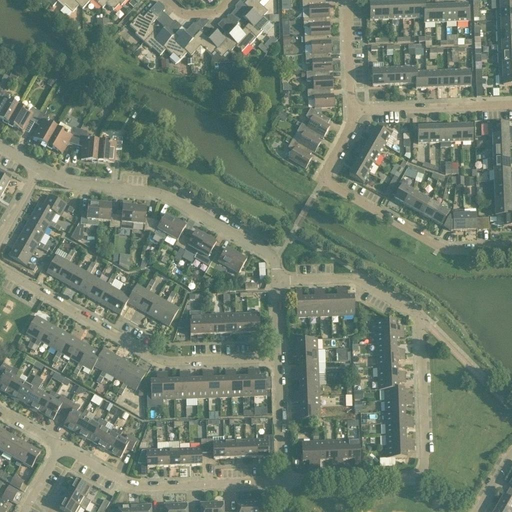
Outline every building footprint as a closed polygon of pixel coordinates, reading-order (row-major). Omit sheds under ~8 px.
[(52,8),(56,3),(63,9),(65,7),(72,14),(78,7),(75,3),(77,0),(54,0),(50,6),(52,8)] [(106,0),(77,0),(75,3),(78,7),(82,10),(91,0),(102,10),(105,6),(109,2),(106,0)] [(106,0),(109,2),(105,6),(112,12),(119,5),(121,7),(127,0),(106,0)] [(240,10),(245,15),(249,10),(260,20),(263,17),(267,13),(262,8),(270,0),(248,0),(244,5),(240,1),(235,7),(235,11),(238,13),(240,10)] [(329,19),(328,6),(325,6),(324,0),(302,2),(302,11),(308,11),(309,19),(326,19),(329,19)] [(511,0),(501,0),(499,0),(495,0),(495,11),(511,10),(511,0)] [(134,35),(144,44),(154,32),(154,33),(156,31),(151,26),(164,12),(164,8),(158,3),(143,19),(139,16),(129,27),(136,33),(134,35)] [(401,4),(402,20),(413,20),(412,3),(401,4)] [(412,3),(413,20),(423,20),(423,25),(424,25),(423,3),(412,3)] [(423,3),(424,25),(435,24),(434,8),(424,8),(424,3),(423,3)] [(380,5),(381,21),(391,21),(391,4),(380,5)] [(391,4),(391,21),(402,20),(401,4),(391,4)] [(381,21),(380,5),(369,5),(369,22),(381,21)] [(456,7),(456,23),(467,23),(467,6),(456,7)] [(434,8),(435,24),(445,24),(445,7),(434,8)] [(445,7),(445,24),(456,23),(456,7),(445,7)] [(245,15),(240,10),(238,13),(249,24),(245,29),(256,39),(263,32),(262,31),(269,23),(263,17),(260,20),(249,10),(245,15)] [(511,21),(511,10),(495,11),(496,22),(511,21)] [(106,20),(101,20),(101,16),(99,16),(98,17),(98,20),(96,20),(96,26),(106,26),(106,20)] [(330,37),(329,24),(326,24),(326,19),(309,19),(303,20),(301,20),(302,26),(303,26),(303,29),(309,29),(310,37),(327,37),(330,37)] [(227,34),(226,35),(237,45),(235,48),(241,54),(248,46),(249,47),(256,39),(245,29),(240,34),(226,20),(223,20),(221,22),(231,30),(227,34)] [(511,32),(511,21),(496,22),(496,33),(511,32)] [(172,37),(174,35),(181,27),(177,23),(175,22),(172,22),(159,37),(154,33),(154,32),(144,44),(151,50),(151,49),(161,58),(164,55),(163,53),(165,51),(165,50),(162,48),(173,37),(172,37)] [(203,36),(204,36),(200,32),(202,30),(196,24),(193,24),(190,28),(193,31),(188,35),(193,39),(183,50),(187,54),(190,57),(200,47),(210,56),(217,49),(203,36)] [(178,63),(180,61),(187,54),(183,50),(193,39),(188,35),(193,31),(190,28),(179,39),(174,35),(172,37),(173,37),(162,48),(165,50),(165,51),(171,56),(169,60),(174,65),(178,63)] [(204,36),(203,36),(217,49),(210,56),(210,57),(211,65),(231,64),(230,53),(235,48),(237,45),(226,35),(227,34),(225,33),(220,38),(210,29),(204,36)] [(511,32),(496,33),(497,44),(511,43),(511,32)] [(331,55),(330,42),(327,42),(327,37),(310,37),(304,37),(304,38),(300,39),(301,44),(304,44),(304,47),(310,47),(311,55),(328,55),(331,55)] [(268,42),(263,47),(265,48),(269,51),(273,47),(269,43),(268,42)] [(511,53),(511,43),(497,44),(497,55),(511,53)] [(132,54),(137,49),(132,45),(129,48),(127,50),(128,50),(132,54)] [(511,64),(511,53),(497,55),(498,65),(511,64)] [(332,73),(331,60),(328,60),(328,55),(311,55),(305,55),(305,65),(311,65),(312,73),(329,72),(329,73),(332,73)] [(511,75),(511,64),(498,65),(498,76),(511,75)] [(405,86),(404,69),(393,70),(394,86),(405,86)] [(416,91),(415,69),(404,69),(405,86),(415,86),(415,91),(416,91)] [(426,90),(426,73),(416,74),(415,69),(416,91),(426,90)] [(383,87),(382,70),(371,71),(372,87),(383,87)] [(394,86),(393,70),(382,70),(383,87),(394,86)] [(312,83),(313,91),(330,90),(330,91),(333,91),(332,78),(329,78),(329,73),(329,72),(312,73),(306,73),(306,74),(306,77),(306,83),(312,83)] [(459,89),(458,72),(447,73),(448,89),(459,89)] [(458,72),(459,89),(470,88),(469,72),(458,72)] [(437,90),(437,73),(426,73),(426,90),(437,90)] [(448,89),(447,73),(437,73),(437,90),(448,89)] [(12,86),(16,79),(10,75),(6,82),(12,86)] [(498,87),(511,86),(511,75),(498,76),(498,87)] [(334,109),(333,96),(330,96),(330,91),(330,90),(313,91),(307,91),(307,101),(313,101),(314,110),(320,109),(334,109)] [(0,120),(8,125),(18,107),(7,100),(9,96),(1,91),(0,93),(0,104),(0,105),(0,120)] [(111,108),(115,105),(111,99),(107,102),(111,108)] [(34,124),(40,114),(32,109),(30,113),(18,107),(8,125),(22,133),(29,121),(34,124)] [(329,128),(327,126),(330,121),(320,115),(320,109),(314,110),(314,112),(310,109),(309,111),(307,111),(305,114),(307,115),(305,118),(311,121),(306,128),(320,137),(323,139),(329,128)] [(281,113),(277,119),(283,122),(286,116),(281,113)] [(57,129),(46,122),(48,118),(40,114),(34,124),(39,127),(33,139),(47,147),(57,129)] [(487,126),(488,137),(492,137),(511,136),(511,129),(511,130),(511,131),(508,131),(507,125),(506,125),(506,121),(491,122),(491,125),(487,126)] [(321,143),(318,142),(320,137),(306,128),(301,125),(297,123),(296,126),(299,128),(296,133),(302,136),(297,143),(297,144),(312,152),(311,153),(314,154),(321,143)] [(60,124),(57,129),(47,147),(61,155),(68,144),(75,146),(80,131),(72,129),(71,131),(60,124)] [(460,127),(461,143),(472,143),(472,126),(460,127)] [(439,128),(439,144),(450,144),(450,127),(439,128)] [(450,127),(450,144),(461,143),(460,127),(450,127)] [(429,145),(428,128),(417,128),(417,145),(429,145)] [(428,128),(429,145),(439,144),(439,128),(428,128)] [(370,138),(385,147),(390,137),(376,129),(370,138)] [(97,163),(99,142),(86,141),(87,133),(80,131),(75,146),(82,148),(81,161),(97,163)] [(492,149),(508,148),(508,142),(511,141),(511,136),(492,137),(492,149)] [(121,151),(122,139),(113,138),(112,143),(99,142),(97,163),(114,164),(115,151),(121,151)] [(384,154),(381,153),(385,147),(370,138),(365,148),(382,158),(384,154)] [(311,159),(309,157),(311,153),(312,152),(297,144),(297,143),(292,140),(287,149),(293,152),(288,160),(305,170),(311,159)] [(379,157),(382,158),(365,148),(360,157),(374,165),(379,157)] [(493,160),(511,159),(511,154),(509,154),(508,148),(492,149),(493,160)] [(422,151),(423,164),(421,168),(428,170),(431,161),(430,161),(428,161),(428,151),(422,151)] [(354,166),(369,175),(374,165),(360,157),(354,166)] [(493,171),(509,171),(509,165),(511,164),(511,159),(493,160),(493,171)] [(369,175),(354,166),(349,176),(363,184),(369,175)] [(408,167),(406,171),(410,172),(408,177),(409,179),(415,180),(416,174),(418,169),(412,167),(408,167)] [(9,183),(5,181),(8,175),(0,170),(0,190),(4,192),(9,183)] [(493,183),(511,182),(511,176),(509,177),(509,171),(493,171),(493,183)] [(463,178),(456,178),(455,178),(455,185),(456,185),(456,187),(464,186),(463,178)] [(473,188),(472,179),(464,180),(464,188),(473,188)] [(494,194),(510,194),(510,187),(511,187),(511,182),(493,183),(494,194)] [(403,205),(412,191),(402,185),(394,200),(403,205)] [(412,191),(403,205),(413,211),(421,196),(412,191)] [(494,206),(511,204),(511,199),(510,200),(510,194),(494,194),(494,206)] [(39,204),(38,205),(60,217),(66,206),(49,196),(43,207),(39,204)] [(421,196),(413,211),(422,216),(430,202),(421,196)] [(430,202),(422,216),(431,221),(440,207),(430,202)] [(86,226),(86,221),(98,222),(99,205),(88,204),(87,214),(81,213),(80,225),(86,226)] [(502,217),(511,216),(511,210),(511,204),(494,206),(495,217),(502,217)] [(50,225),(51,223),(55,215),(60,217),(38,205),(32,215),(50,225)] [(109,223),(109,225),(109,228),(115,228),(116,216),(110,216),(111,206),(99,205),(98,222),(109,223)] [(122,207),(121,217),(116,216),(115,228),(121,229),(121,230),(132,231),(133,225),(134,208),(122,207)] [(440,207),(431,221),(441,227),(449,213),(440,207)] [(145,219),(146,209),(134,208),(133,225),(144,226),(144,232),(149,232),(153,220),(145,219)] [(463,212),(451,212),(450,216),(443,228),(450,232),(464,232),(464,216),(463,216),(463,212)] [(26,225),(44,235),(49,227),(54,230),(56,226),(51,223),(50,225),(32,215),(26,225)] [(482,231),(482,219),(476,219),(475,215),(464,216),(464,232),(482,231)] [(165,216),(160,224),(153,220),(149,232),(154,235),(164,241),(167,236),(175,222),(165,216)] [(502,217),(503,228),(511,228),(511,217),(511,216),(502,217)] [(181,236),(185,227),(175,222),(167,236),(177,242),(174,246),(179,249),(185,239),(181,236)] [(38,246),(39,244),(44,235),(26,225),(20,236),(38,246)] [(70,239),(72,240),(82,240),(82,229),(76,228),(70,239)] [(196,232),(190,241),(185,239),(179,249),(184,252),(194,258),(197,253),(206,238),(196,232)] [(15,246),(32,256),(37,248),(42,251),(44,247),(39,244),(38,246),(20,236),(15,246)] [(211,253),(216,244),(206,238),(197,253),(194,258),(194,259),(209,268),(216,256),(211,253)] [(32,256),(15,246),(8,257),(26,267),(32,256)] [(226,250),(221,259),(216,256),(209,268),(214,270),(214,271),(224,276),(228,270),(236,255),(226,250)] [(129,269),(130,255),(120,254),(118,268),(129,269)] [(179,263),(182,257),(177,254),(174,260),(179,263)] [(238,276),(246,261),(236,255),(228,270),(238,276)] [(67,263),(65,262),(56,257),(46,274),(57,280),(67,263)] [(67,263),(57,280),(67,286),(77,269),(69,264),(71,259),(68,257),(65,262),(67,263)] [(77,269),(67,286),(78,292),(88,275),(86,274),(77,269)] [(88,275),(78,292),(88,298),(98,281),(90,276),(92,271),(89,269),(86,274),(88,275)] [(109,287),(99,304),(109,310),(119,292),(110,288),(113,283),(109,280),(107,285),(109,287)] [(98,281),(88,298),(99,304),(109,287),(107,285),(98,281)] [(147,292),(145,291),(136,286),(135,288),(135,289),(132,293),(129,298),(127,304),(137,310),(147,292)] [(147,292),(137,310),(147,316),(157,298),(149,293),(152,288),(148,286),(145,291),(147,292)] [(331,318),(330,298),(324,298),(324,290),(318,291),(319,318),(331,318)] [(342,317),(341,290),(336,290),(336,298),(330,298),(331,318),(342,317)] [(341,290),(342,317),(354,317),(353,297),(347,298),(347,290),(341,290)] [(308,319),(307,299),(301,299),(301,291),(295,292),(296,313),(296,316),(296,319),(308,319)] [(319,318),(318,291),(313,291),(313,299),(307,299),(308,319),(319,318)] [(119,292),(109,310),(120,316),(127,304),(129,298),(119,292)] [(157,298),(147,316),(158,321),(168,304),(166,303),(157,298)] [(168,304),(158,321),(169,328),(179,310),(170,305),(172,300),(169,298),(166,303),(168,304)] [(259,334),(258,308),(246,309),(247,337),(252,337),(252,334),(259,334)] [(246,309),(246,315),(235,315),(236,335),(242,335),(242,337),(247,337),(246,309)] [(236,335),(235,315),(224,316),(224,338),(229,338),(229,335),(236,335)] [(213,336),(212,316),(201,317),(202,339),(207,339),(206,336),(213,336)] [(224,338),(224,316),(212,316),(213,336),(220,336),(220,338),(224,338)] [(39,342),(48,325),(36,317),(26,335),(37,341),(34,346),(38,348),(40,343),(39,342)] [(202,339),(201,317),(189,317),(190,337),(197,336),(197,339),(202,339)] [(376,334),(403,333),(403,328),(395,328),(395,322),(375,322),(376,334)] [(49,348),(59,331),(48,325),(39,342),(40,343),(49,348)] [(59,354),(69,337),(59,331),(49,348),(58,353),(55,358),(59,360),(61,355),(59,354)] [(376,346),(395,345),(395,339),(403,339),(403,333),(376,334),(376,346)] [(70,360),(80,343),(69,337),(59,354),(61,355),(70,360)] [(290,353),(317,352),(317,340),(297,341),(297,347),(289,348),(290,353)] [(80,366),(90,348),(80,343),(70,360),(78,365),(76,370),(79,372),(82,367),(80,366)] [(376,357),(404,356),(404,351),(396,351),(395,345),(376,346),(376,357)] [(80,366),(82,367),(91,372),(94,368),(93,368),(101,355),(101,354),(90,348),(80,366)] [(104,374),(114,356),(103,350),(101,354),(101,355),(93,368),(94,368),(102,372),(99,377),(103,380),(106,375),(104,374)] [(317,352),(290,353),(290,358),(298,358),(298,364),(318,363),(317,352)] [(337,353),(337,363),(347,362),(347,353),(337,353)] [(114,379),(124,362),(114,356),(104,374),(106,375),(114,379)] [(377,368),(396,368),(396,362),(404,361),(404,356),(376,357),(377,368)] [(36,363),(33,362),(30,360),(26,358),(24,362),(33,368),(36,363)] [(125,385),(134,368),(124,362),(114,379),(123,384),(120,389),(124,391),(127,387),(125,385)] [(318,363),(298,364),(298,370),(290,370),(290,376),(318,375),(318,363)] [(39,372),(41,367),(36,364),(33,368),(39,372)] [(0,390),(6,394),(19,372),(13,369),(12,370),(3,365),(0,369),(0,377),(2,378),(0,381),(0,390)] [(125,385),(127,387),(136,392),(145,374),(134,368),(125,385)] [(377,380),(405,379),(405,373),(397,374),(396,368),(377,368),(377,380)] [(254,398),(252,370),(247,370),(247,378),(241,379),(242,398),(254,398)] [(252,370),(254,398),(265,397),(265,391),(265,379),(265,378),(258,378),(258,370),(252,370)] [(231,399),(230,371),(224,371),(225,379),(219,380),(219,399),(231,399)] [(242,398),(241,379),(235,379),(235,371),(230,371),(231,399),(242,398)] [(14,401),(24,385),(18,382),(23,374),(19,372),(6,394),(12,398),(11,399),(14,401)] [(208,400),(207,372),(202,372),(202,380),(196,380),(197,400),(208,400)] [(219,399),(219,380),(213,380),(212,372),(207,372),(208,400),(219,399)] [(185,400),(184,373),(179,373),(179,381),(173,381),(174,401),(185,400)] [(197,400),(196,380),(190,381),(190,373),(184,373),(185,400),(197,400)] [(56,375),(55,374),(52,378),(52,379),(61,384),(62,384),(64,379),(56,375)] [(162,401),(161,374),(156,374),(156,382),(150,382),(151,402),(162,401)] [(174,401),(173,381),(167,382),(167,374),(161,374),(162,401),(174,401)] [(318,375),(290,376),(291,381),(299,381),(299,387),(318,386),(318,375)] [(39,380),(39,379),(35,377),(29,388),(24,385),(14,401),(17,403),(18,401),(24,405),(39,380)] [(397,390),(397,384),(405,384),(405,379),(377,380),(378,392),(384,391),(397,390)] [(42,382),(39,380),(24,405),(31,408),(30,410),(33,412),(42,395),(37,392),(42,382)] [(318,386),(299,387),(299,393),(291,393),(291,399),(319,398),(318,386)] [(384,402),(412,401),(411,396),(403,396),(403,390),(397,390),(384,391),(384,402)] [(42,395),(33,412),(36,414),(37,412),(43,416),(55,395),(51,392),(48,398),(42,395)] [(64,414),(70,403),(55,395),(43,416),(53,421),(59,411),(64,414)] [(102,401),(94,396),(90,402),(98,407),(102,401)] [(319,398),(291,399),(291,404),(299,404),(300,410),(319,409),(319,398)] [(385,414),(404,413),(404,407),(412,407),(412,401),(384,402),(385,414)] [(73,432),(81,417),(76,414),(79,408),(70,403),(64,414),(69,417),(63,427),(73,432)] [(112,406),(107,403),(104,409),(109,412),(112,406)] [(319,409),(300,410),(300,416),(292,416),(292,422),(320,421),(319,409)] [(85,412),(81,417),(73,432),(79,436),(78,437),(81,439),(91,423),(85,420),(89,414),(85,412)] [(122,412),(119,416),(126,420),(129,416),(122,412)] [(385,425),(413,424),(412,419),(404,419),(404,413),(385,414),(385,425)] [(91,443),(103,422),(100,420),(96,426),(91,423),(81,439),(84,441),(85,440),(91,443)] [(100,450),(109,433),(104,430),(107,424),(103,422),(91,443),(98,447),(97,448),(100,450)] [(385,436),(405,436),(405,430),(413,429),(413,424),(385,425),(385,436)] [(118,431),(115,436),(109,433),(100,450),(103,452),(104,450),(110,454),(119,439),(122,433),(118,431)] [(0,452),(3,453),(11,438),(2,433),(0,435),(0,452)] [(119,439),(110,454),(120,459),(126,449),(131,452),(137,441),(128,436),(124,442),(119,439)] [(386,448),(413,447),(413,441),(405,442),(405,436),(385,436),(386,448)] [(273,437),(263,437),(263,441),(256,441),(256,458),(268,458),(267,446),(273,446),(273,437)] [(12,459),(21,443),(11,438),(3,453),(12,459)] [(212,439),(212,440),(206,440),(207,454),(213,454),(213,460),(224,459),(223,442),(223,439),(212,439)] [(189,450),(190,467),(201,466),(201,454),(207,454),(206,440),(200,441),(200,449),(189,450)] [(245,442),(246,459),(256,458),(256,441),(245,442)] [(347,442),(348,461),(354,461),(354,469),(360,469),(359,441),(347,442)] [(223,442),(224,459),(235,459),(234,442),(223,442)] [(234,442),(235,459),(246,459),(245,442),(234,442)] [(324,443),(325,462),(331,462),(331,470),(337,470),(336,442),(324,443)] [(336,442),(337,470),(342,469),(342,461),(348,461),(347,442),(336,442)] [(15,466),(19,468),(21,464),(30,449),(21,443),(12,459),(17,462),(15,466)] [(297,448),(297,454),(302,454),(302,463),(308,463),(309,471),(314,471),(313,443),(301,443),(301,448),(297,448)] [(313,443),(314,471),(319,470),(319,462),(325,462),(324,443),(313,443)] [(168,444),(156,445),(157,451),(158,468),(169,468),(168,451),(168,444)] [(406,452),(414,452),(413,447),(386,448),(386,460),(406,459),(406,452)] [(30,449),(21,464),(31,470),(40,454),(30,449)] [(168,451),(169,468),(179,467),(179,450),(168,451)] [(179,450),(179,467),(190,467),(189,450),(179,450)] [(147,468),(158,468),(157,451),(146,451),(147,468)] [(3,474),(0,480),(7,483),(10,478),(3,474)] [(9,485),(13,488),(19,491),(24,483),(14,477),(9,485)] [(70,490),(85,499),(91,490),(75,481),(70,490)] [(4,505),(5,506),(7,502),(12,504),(18,493),(8,487),(0,501),(0,511),(2,511),(1,511),(4,505)] [(64,500),(80,509),(85,499),(70,490),(64,500)] [(511,511),(511,500),(504,496),(499,506),(510,511),(511,511)] [(78,511),(80,509),(64,500),(59,509),(63,511),(78,511)] [(98,511),(99,511),(104,511),(109,504),(104,501),(98,511)] [(248,503),(247,511),(259,511),(259,502),(248,503)] [(211,504),(211,511),(222,511),(222,503),(211,504)] [(247,511),(248,503),(237,503),(236,511),(247,511)]
